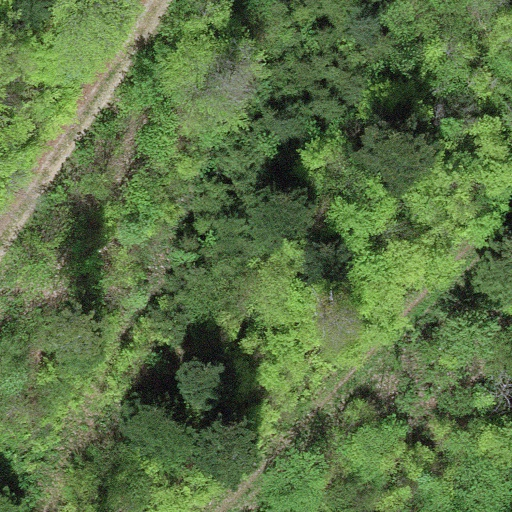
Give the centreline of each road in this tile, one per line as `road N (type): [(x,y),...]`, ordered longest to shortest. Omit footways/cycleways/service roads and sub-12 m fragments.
road 1 (track): [(511,224),(243,511)]
road 2 (track): [(165,0),(116,87),(0,242)]
